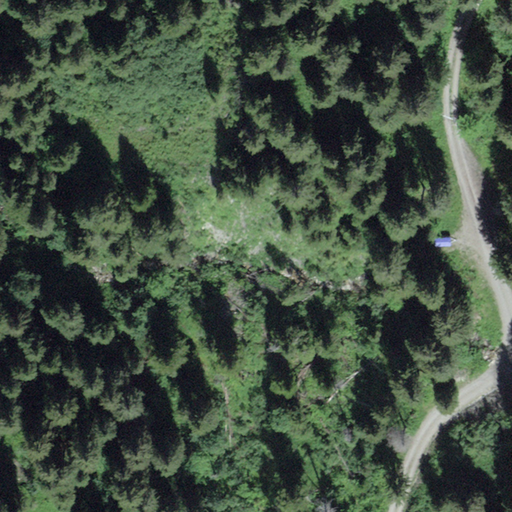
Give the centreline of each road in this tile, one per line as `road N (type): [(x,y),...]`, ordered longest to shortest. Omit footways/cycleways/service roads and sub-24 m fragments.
road 1 (track): [(483,0),(468,23),(457,133),(511,269)]
road 2 (track): [(511,366),(431,435),(403,511)]
